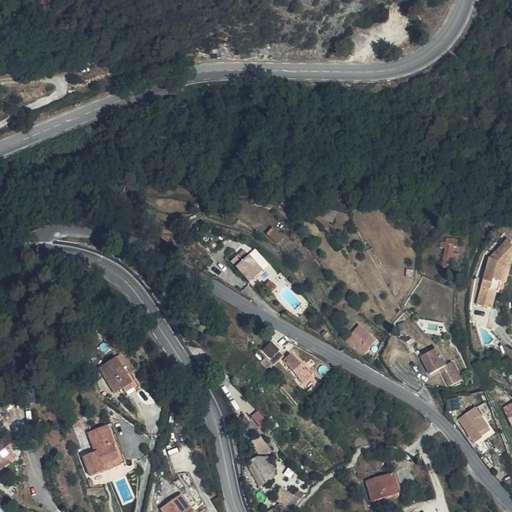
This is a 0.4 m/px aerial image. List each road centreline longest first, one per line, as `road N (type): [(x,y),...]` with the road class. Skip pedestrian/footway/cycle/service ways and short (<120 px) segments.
road 1 (residential): [(37,250),(40,235),(98,233),(349,361),(442,419),(511,505)]
road 2 (secondary): [(466,0),(455,29),(415,63),(184,76),(0,147)]
road 3 (secondary): [(37,250),(113,269),(131,287),(212,411),(241,511)]
